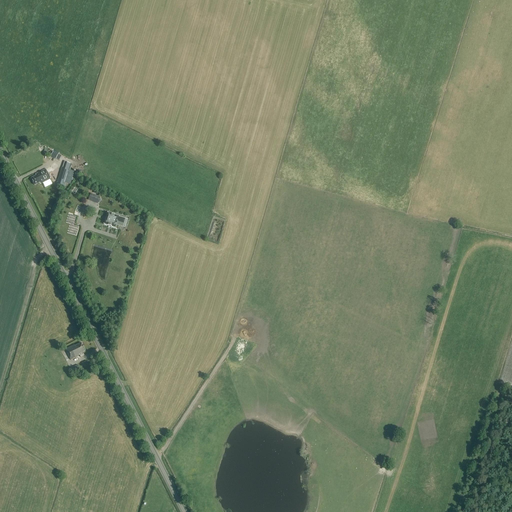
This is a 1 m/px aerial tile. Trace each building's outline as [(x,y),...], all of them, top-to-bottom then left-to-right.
[(53,151),(50,157),(55,160),(58,154),(53,151)] [(70,171),(72,164),(64,162),(62,168),(62,167),(56,185),(64,187),(65,183),(64,183),(68,170),(70,171)] [(40,184),(50,179),(45,170),(35,175),(36,176),(31,179),(34,186),(39,183),(40,184)] [(104,225),(116,229),(117,226),(123,228),(125,219),(119,217),(107,213),(104,225)] [(85,352),(81,344),(75,347),(74,346),(65,350),(70,361),(79,356),(80,358),(84,356),(82,353),(85,352)]
